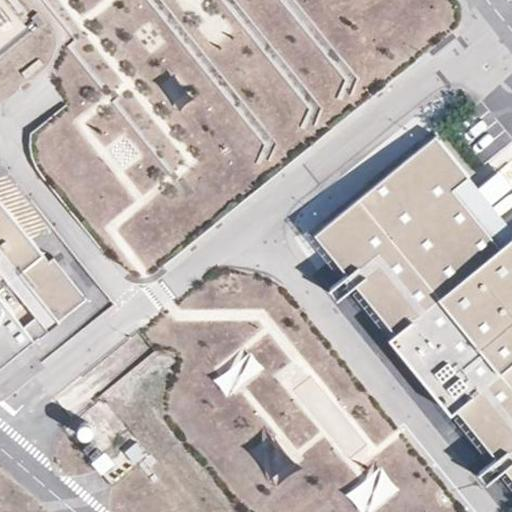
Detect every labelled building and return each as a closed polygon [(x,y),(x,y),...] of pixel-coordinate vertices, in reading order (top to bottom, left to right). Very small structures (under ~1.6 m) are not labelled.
[(0,0),(0,50),(25,34),(1,0),(0,0)] [(444,137),(319,236),(349,274),(328,291),(337,302),(359,285),(399,335),(389,342),(449,418),(459,410),(497,458),(475,476),(484,488),(506,471),(511,478),(511,222),(474,174),(444,137)] [(0,372),(92,298),(52,249),(46,254),(0,198),(0,372)] [(252,358),(220,383),(228,393),(260,369),(252,358)] [(274,439),(257,450),(273,477),(290,466),(274,439)] [(361,511),(373,511),(402,493),(386,468),(349,493),(361,511)]
